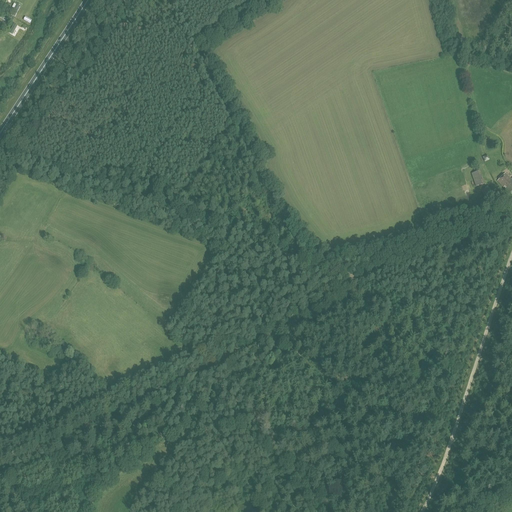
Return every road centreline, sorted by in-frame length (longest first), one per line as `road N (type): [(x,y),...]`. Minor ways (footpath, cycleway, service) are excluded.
road 1 (track): [(10,149),(359,286)]
road 2 (track): [(0,470),(283,336)]
road 3 (track): [(511,218),(388,267),(283,336)]
road 4 (track): [(441,470),(283,336)]
road 5 (track): [(0,165),(109,0)]
road 6 (trunk): [(0,134),(88,0)]
